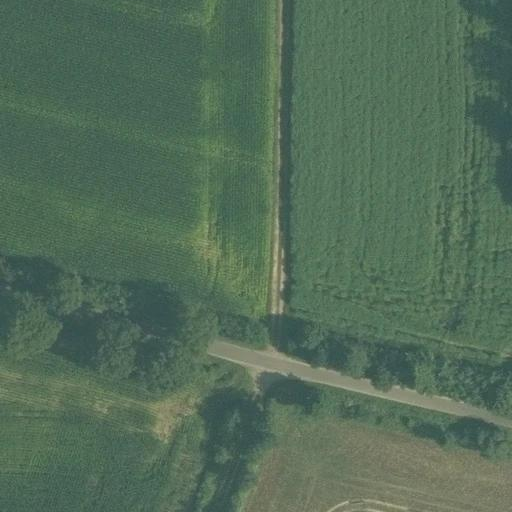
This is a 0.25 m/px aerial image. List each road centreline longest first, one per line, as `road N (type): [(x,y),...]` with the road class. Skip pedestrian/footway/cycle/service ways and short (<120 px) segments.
road 1 (unclassified): [(0,281),(511,414)]
road 2 (track): [(263,354),(207,511)]
